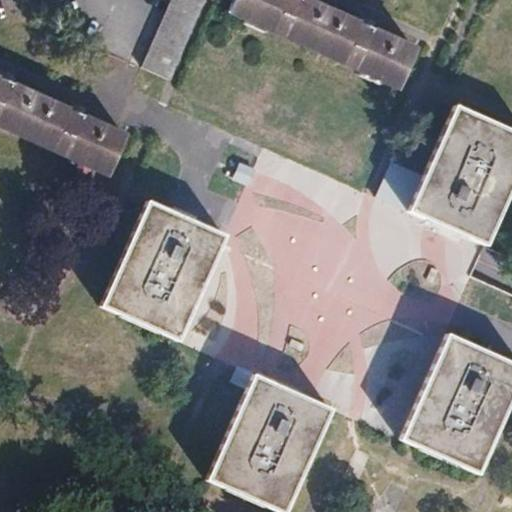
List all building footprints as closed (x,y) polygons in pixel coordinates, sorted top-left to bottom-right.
[(200,0),(168,0),(138,67),(165,79),(200,0)] [(230,0),(225,11),(310,50),(327,12),(299,0),(230,0)] [(354,25),(327,12),(310,50),(394,88),(410,50),(365,30),(354,25)] [(354,25),(365,30),(368,23),(357,18),(354,25)] [(0,81),(7,84),(10,78),(0,73),(0,81)] [(0,126),(19,135),(36,98),(7,84),(0,81),(0,126)] [(66,112),(36,98),(19,135),(103,173),(106,167),(120,136),(77,117),(66,112)] [(66,112),(77,117),(80,109),(69,104),(66,112)] [(511,170),(511,134),(447,106),(402,210),(479,245),(511,170)] [(251,169),(235,162),(227,179),(243,186),(251,169)] [(220,237),(143,202),(95,307),(173,342),(220,237)] [(511,380),(511,367),(439,334),(392,441),(471,475),(511,380)] [(225,384),(239,391),(246,376),(232,369),(225,384)] [(246,376),(239,391),(200,478),(276,511),(279,511),(325,411),(246,376)] [(276,511),(200,478),(198,482),(267,511),(276,511)]
